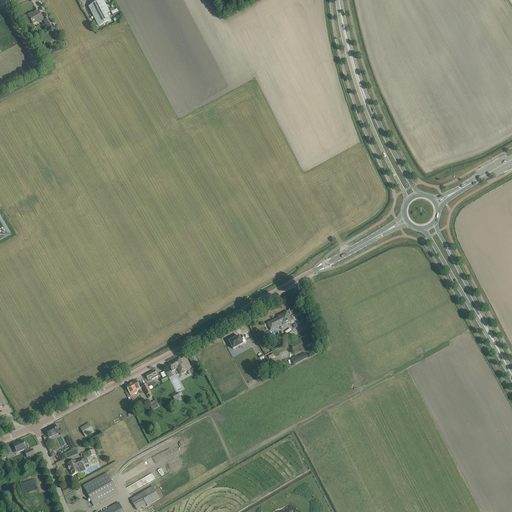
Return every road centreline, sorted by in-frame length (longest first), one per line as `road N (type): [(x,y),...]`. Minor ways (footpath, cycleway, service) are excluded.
road 1 (unclassified): [(34,425),(407,219)]
road 2 (tertiary): [(360,88),(409,202)]
road 3 (tertiary): [(418,196),(360,88)]
